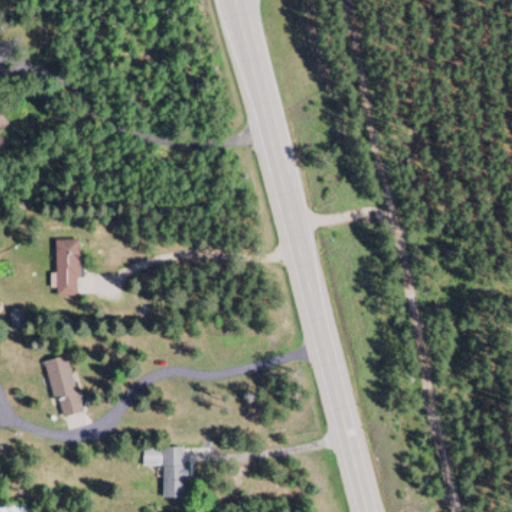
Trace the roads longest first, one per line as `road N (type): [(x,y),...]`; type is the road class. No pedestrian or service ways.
road 1 (primary): [(233,0),(367,511)]
road 2 (track): [(344,0),(458,511)]
